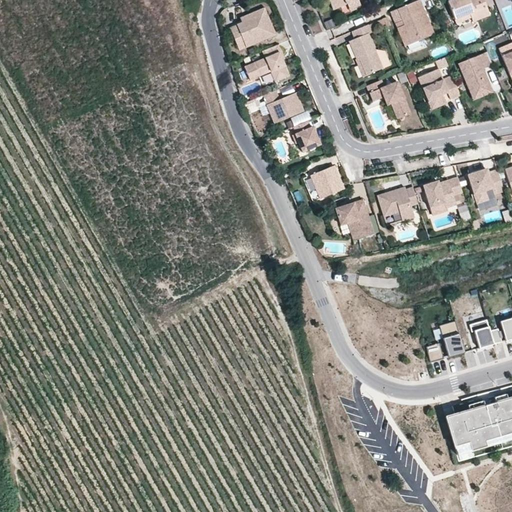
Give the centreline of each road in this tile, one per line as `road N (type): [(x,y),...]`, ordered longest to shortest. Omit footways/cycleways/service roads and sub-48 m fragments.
road 1 (residential): [(210,0),(239,129),(271,174),(342,351),(359,372)]
road 2 (residential): [(285,0),(348,145),(375,151),(511,127)]
road 3 (unknown): [(323,277),(511,230)]
road 4 (residential): [(431,511),(363,414),(359,372)]
road 5 (residential): [(359,372),(412,392),(511,366)]
